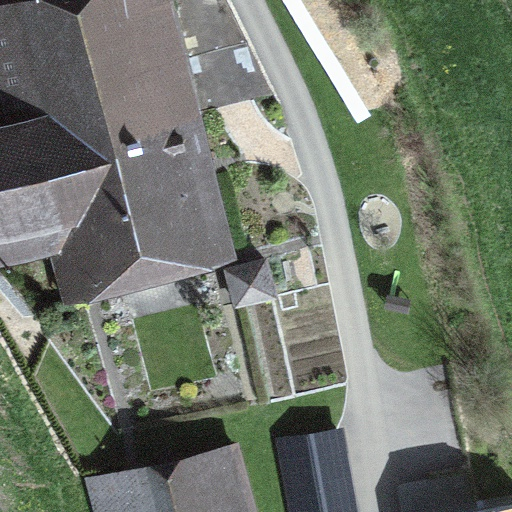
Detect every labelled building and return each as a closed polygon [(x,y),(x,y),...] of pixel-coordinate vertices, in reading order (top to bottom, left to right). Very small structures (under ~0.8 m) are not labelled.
[(0,261),(49,248),(57,277),(232,231),(199,109),(190,112),(159,0),(60,0),(20,11),(0,16),(0,64),(16,123),(0,127),(0,261)] [(226,267),(235,300),(271,291),(263,257),(226,267)] [(283,437),(296,511),(352,511),(338,428),(283,437)] [(288,511),(269,439),(88,488),(94,511),(288,511)] [(511,511),(511,503),(463,511),(511,511)]
